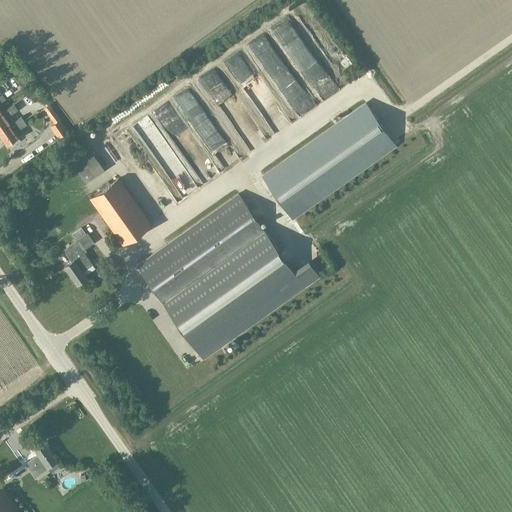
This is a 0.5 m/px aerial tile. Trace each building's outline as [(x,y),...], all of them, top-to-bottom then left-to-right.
[(15,59),(6,65),(13,74),(22,68),(15,59)] [(22,69),(13,76),(21,86),(30,79),(22,69)] [(44,96),(39,89),(38,88),(29,94),(35,102),(44,96)] [(364,102),(262,176),(292,218),(394,143),(364,102)] [(11,115),(11,114),(18,110),(14,104),(2,112),(2,113),(0,113),(0,131),(21,117),(13,122),(10,117),(11,115)] [(21,117),(0,131),(0,136),(6,145),(6,146),(19,137),(19,136),(18,136),(16,132),(27,125),(21,117)] [(58,137),(67,131),(59,121),(51,127),(58,137)] [(87,145),(69,158),(87,183),(105,170),(87,145)] [(123,245),(151,225),(118,178),(90,198),(123,245)] [(294,272),(268,235),(238,193),(137,265),(203,357),(318,275),(309,262),(294,272)] [(75,236),(81,246),(92,239),(85,229),(75,236)] [(83,271),(93,264),(76,241),(64,249),(72,261),(64,266),(77,284),(87,277),(83,271)] [(48,468),(58,461),(45,443),(36,450),(42,459),(35,464),(39,469),(46,465),(48,468)] [(56,476),(61,486),(72,480),(67,470),(56,476)] [(0,511),(19,511),(2,487),(0,488),(0,511)]
